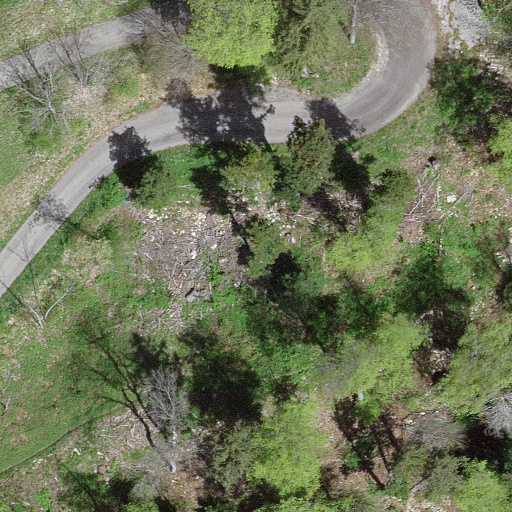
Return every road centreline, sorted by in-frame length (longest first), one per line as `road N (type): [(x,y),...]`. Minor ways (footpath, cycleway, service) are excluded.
road 1 (track): [(0,278),(89,180),(139,144),(368,72),(405,43),(411,0)]
road 2 (track): [(212,0),(0,77)]
